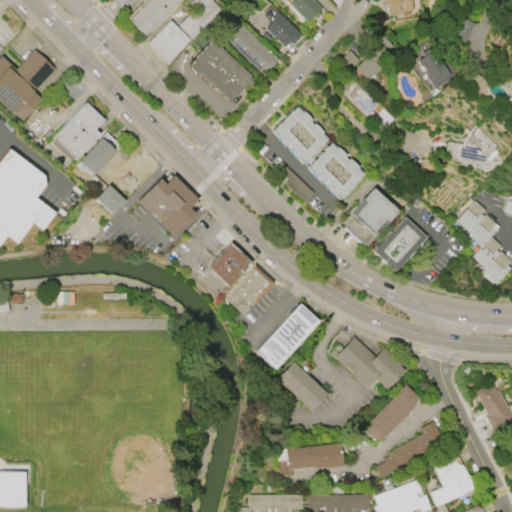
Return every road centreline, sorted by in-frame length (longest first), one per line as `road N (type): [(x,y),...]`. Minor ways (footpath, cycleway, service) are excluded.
road 1 (primary): [(28,0),(301,276),(368,317),(442,341)]
road 2 (primary): [(448,313),(350,276),(319,254),(68,0)]
road 3 (residential): [(198,175),(311,54),(343,5)]
road 4 (residential): [(505,511),(443,382),(442,341)]
